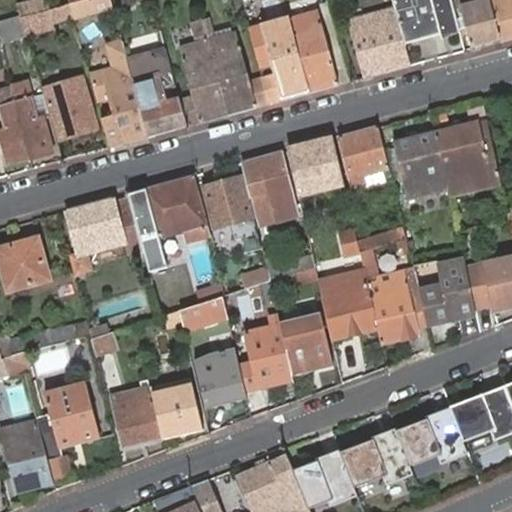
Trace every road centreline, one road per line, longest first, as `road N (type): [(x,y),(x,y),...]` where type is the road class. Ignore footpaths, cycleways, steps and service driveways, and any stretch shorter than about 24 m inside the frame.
road 1 (residential): [(511,69),(0,210)]
road 2 (residential): [(72,511),(511,342)]
